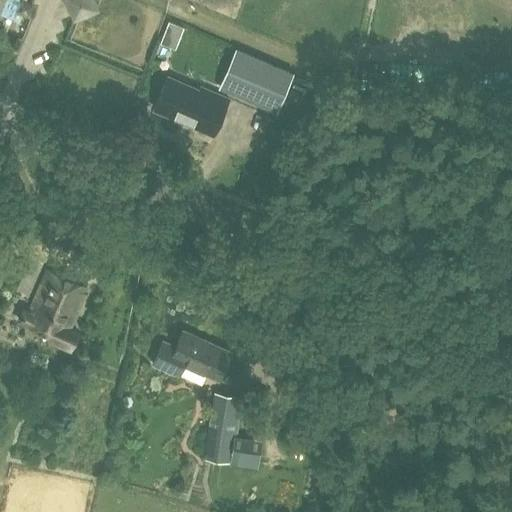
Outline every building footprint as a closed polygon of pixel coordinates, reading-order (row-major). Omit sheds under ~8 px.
[(218,90),(276,115),(294,76),(235,51),(218,90)] [(154,109),(214,134),(229,98),(202,86),(200,89),(168,75),(154,109)] [(70,350),(77,333),(68,329),(86,288),(46,271),(28,313),(22,311),(18,322),(56,338),(54,342),(70,350)] [(184,332),(176,349),(163,343),(153,365),(180,376),(185,365),(219,380),(231,353),(184,332)] [(24,354),(11,347),(5,360),(16,366),(24,354)] [(212,393),(203,456),(229,464),(242,397),(212,393)]
